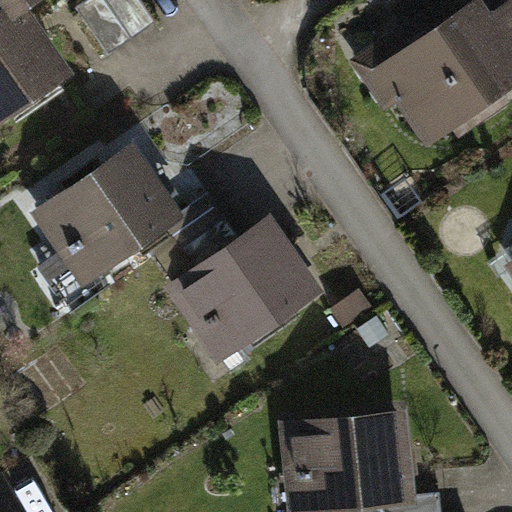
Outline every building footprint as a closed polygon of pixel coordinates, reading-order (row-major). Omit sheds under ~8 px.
[(0,0),(0,17),(15,6),(24,0),(0,0)] [(109,53),(133,36),(107,0),(85,0),(77,6),(109,53)] [(107,0),(133,36),(155,21),(140,0),(107,0)] [(400,88),(432,135),(511,79),(511,6),(486,24),(473,5),(457,16),(445,0),(444,0),(407,26),(419,42),(394,60),(410,82),(400,88)] [(0,114),(61,72),(15,6),(0,17),(0,114)] [(129,148),(41,208),(73,253),(83,246),(98,268),(161,225),(175,216),(129,148)] [(161,225),(177,248),(225,216),(208,192),(175,216),(161,225)] [(177,248),(195,272),(241,240),(225,216),(177,248)] [(195,272),(178,283),(209,327),(219,320),(235,343),(311,289),(265,223),(241,240),(195,272)] [(358,288),(330,307),(343,326),(370,307),(358,288)] [(397,415),(293,425),(298,478),(310,477),(312,504),(383,497),(405,495),(397,415)] [(405,495),(383,497),(384,511),(371,511),(441,511),(439,492),(405,495)]
